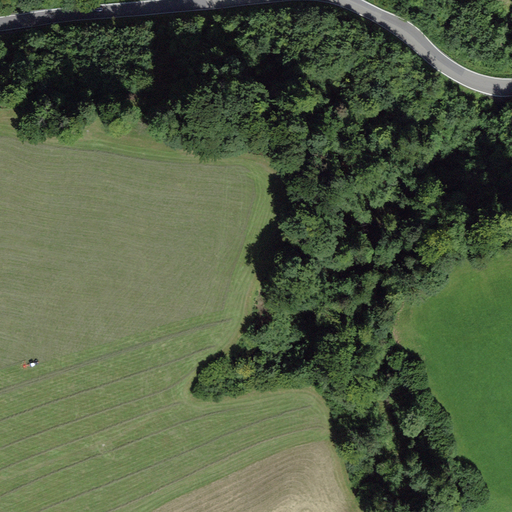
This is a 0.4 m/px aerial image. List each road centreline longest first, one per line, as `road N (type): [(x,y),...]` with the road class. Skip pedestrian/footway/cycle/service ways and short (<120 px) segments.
road 1 (secondary): [(0,26),(238,0)]
road 2 (secondary): [(341,0),(387,21),(464,77),(511,88)]
